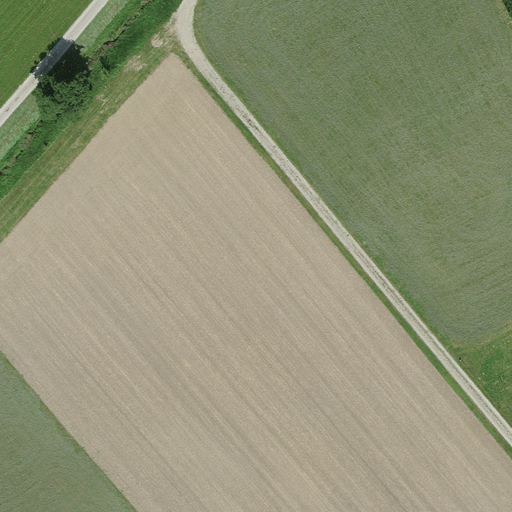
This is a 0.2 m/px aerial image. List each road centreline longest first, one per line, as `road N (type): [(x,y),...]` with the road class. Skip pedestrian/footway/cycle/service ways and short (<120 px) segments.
road 1 (track): [(511,433),(182,29),(206,0)]
road 2 (track): [(0,121),(103,0)]
